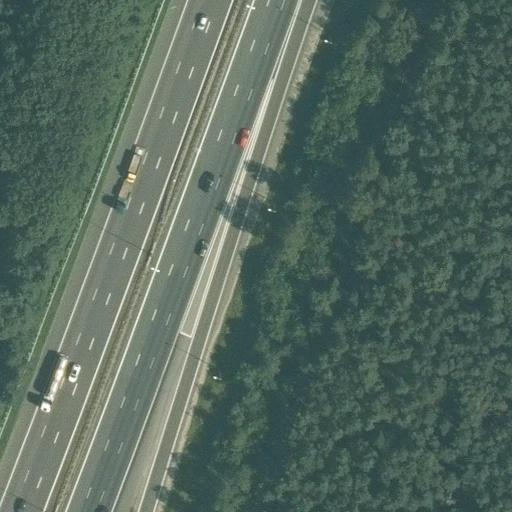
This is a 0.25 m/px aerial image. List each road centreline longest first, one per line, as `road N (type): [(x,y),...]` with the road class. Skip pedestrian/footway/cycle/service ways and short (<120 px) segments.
road 1 (motorway): [(213,0),(20,511)]
road 2 (motorway): [(87,511),(263,35)]
road 3 (motorway): [(146,511),(200,341),(263,35)]
